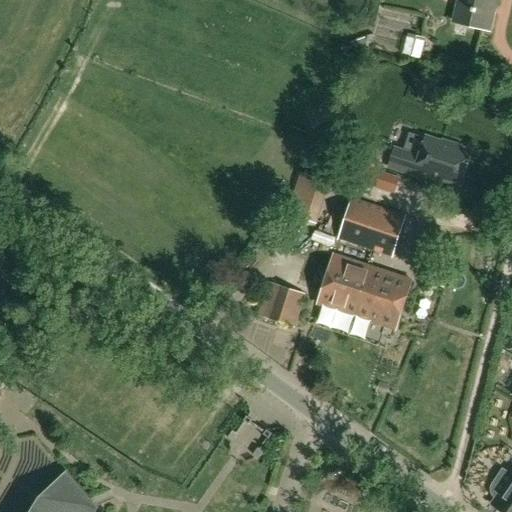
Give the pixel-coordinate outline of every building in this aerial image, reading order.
[(456,0),(452,20),(487,28),(491,11),(486,9),(488,0),(456,0)] [(390,154),(385,171),(437,189),(438,185),(454,190),(465,157),(421,142),(415,162),(390,154)] [(373,186),(378,171),(382,157),(360,150),(351,179),(373,186)] [(393,257),(407,214),(351,196),(337,239),(393,257)] [(395,329),(411,279),(334,254),(318,304),(395,329)] [(296,327),(306,293),(266,281),(256,316),(296,327)] [(257,448),(253,454),(258,458),(262,452),(257,448)] [(511,511),(511,474),(503,468),(491,486),(490,490),(491,493),(493,496),(494,498),(495,499),(492,503),(505,511),(511,511)] [(95,511),(99,507),(65,471),(37,497),(28,511),(95,511)]
